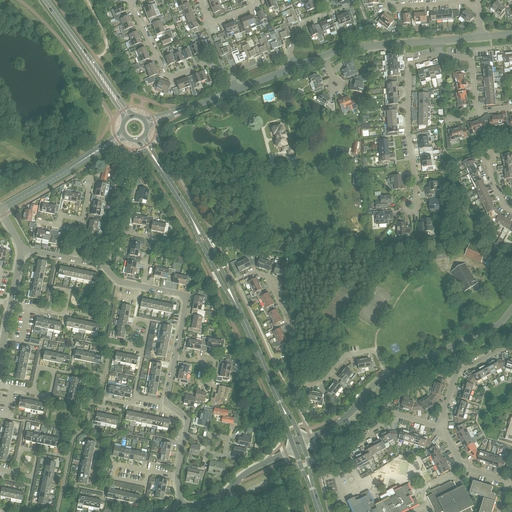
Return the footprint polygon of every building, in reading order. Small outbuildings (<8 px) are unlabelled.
[(273,3),(271,0),(268,0),(266,1),(269,9),(272,8),(273,10),(275,11),(279,9),(276,2),(273,3)] [(144,9),(146,14),(154,11),(152,5),(156,4),(155,1),(148,4),(149,7),(144,9)] [(220,6),(219,1),(210,4),(212,9),(220,6)] [(491,8),(496,12),(501,5),(497,1),(495,4),(493,2),(488,7),(491,9),(491,8)] [(179,13),(182,12),(191,8),(189,3),(184,5),(183,3),(178,5),(179,7),(178,9),(179,13)] [(315,8),(313,3),(305,6),(307,12),(315,8)] [(503,12),(504,11),(506,8),(501,5),(496,12),(494,13),(500,18),(504,13),(503,12)] [(113,15),(114,19),(121,16),(120,13),(125,12),(123,6),(114,9),(116,12),(113,13),(113,15)] [(214,14),(217,12),(219,16),(226,13),(225,10),(222,11),(220,6),(212,9),(214,14)] [(182,12),(184,16),(193,13),(191,8),(182,12)] [(456,17),(455,11),(449,11),(449,8),(447,8),(448,20),(456,19),(456,17)] [(283,19),(285,24),(285,23),(287,27),(291,25),(290,24),(298,21),(293,9),(287,11),(289,17),(283,19)] [(460,17),(465,20),(470,14),(466,10),(460,17)] [(156,20),(162,18),(163,17),(162,14),(156,16),(154,11),(146,14),(148,20),(155,17),(156,20)] [(257,13),(258,17),(259,18),(256,19),(259,26),(263,25),(264,23),(263,21),(266,19),(263,11),(257,13)] [(186,21),(194,18),(193,13),(184,16),(186,21)] [(342,15),(345,23),(346,26),(349,24),(350,25),(355,23),(352,16),(349,18),(347,13),(342,15)] [(409,15),(409,13),(404,14),(404,15),(403,15),(404,20),(401,20),(401,26),(407,26),(407,24),(410,23),(409,15)] [(426,13),(420,14),(421,22),(427,22),(427,27),(430,27),(430,18),(427,18),(426,13)] [(382,17),(380,16),(375,21),(378,23),(380,20),(384,24),(390,17),(385,14),(382,17)] [(415,23),(421,22),(420,14),(414,14),(415,19),(412,19),(412,26),(415,25),(415,23)] [(474,22),(472,20),(474,17),(470,14),(465,20),(469,24),(468,25),(470,27),(474,22)] [(345,23),(342,15),(336,17),(338,22),(336,23),(338,30),(342,28),(343,26),(342,24),(345,23)] [(129,16),(125,18),(122,19),(121,16),(114,19),(115,22),(117,21),(118,22),(120,23),(122,22),(123,25),(131,22),(129,16)] [(252,16),(246,18),(250,29),(254,27),(256,27),(259,26),(256,19),(254,20),(252,16)] [(390,17),(384,24),(383,26),(387,30),(394,21),(390,17)] [(163,20),(162,18),(156,20),(157,22),(152,24),(154,30),(163,27),(160,21),(163,20)] [(185,27),(188,26),(196,22),(194,18),(186,21),(183,22),(185,27)] [(246,18),(241,20),(243,25),(240,26),(243,33),(251,29),(250,29),(246,18)] [(326,22),(329,30),(330,33),(338,30),(336,23),(333,24),(331,19),(326,22)] [(230,24),(233,32),(234,36),(240,33),(240,34),(243,33),(240,26),(237,27),(235,22),(235,21),(232,22),(232,23),(230,24)] [(133,27),(131,22),(123,25),(124,28),(122,29),(121,30),(122,35),(129,32),(128,29),(133,27)] [(188,26),(190,31),(191,30),(193,36),(195,35),(193,29),(198,27),(196,22),(188,26)] [(321,35),(324,34),(326,33),(326,32),(326,31),(329,30),(326,22),(320,24),(322,28),(319,29),(321,35)] [(275,30),(276,34),(280,42),(284,40),(283,39),(290,36),(287,27),(285,23),(285,24),(280,26),(281,28),(275,30)] [(230,33),(233,32),(230,24),(224,26),(226,31),(223,32),(226,39),(231,37),(230,33)] [(324,41),(321,35),(319,29),(316,31),(315,26),(309,28),(312,36),(315,35),(316,37),(318,38),(320,43),(324,41)] [(154,30),(156,35),(163,33),(164,35),(171,33),(172,33),(171,30),(165,32),(163,27),(154,30)] [(122,35),(124,39),(126,38),(128,39),(130,38),(131,41),(139,38),(139,37),(140,36),(139,33),(137,33),(137,32),(130,35),(129,32),(122,35)] [(173,37),(171,33),(164,35),(165,38),(160,40),(163,46),(171,42),(170,39),(172,39),(173,37)] [(261,46),(256,48),(259,56),(263,54),(263,53),(270,50),(267,44),(263,33),(260,34),(262,39),(259,40),(261,46)] [(270,50),(270,52),(275,50),(274,49),(281,46),(280,42),(276,34),(270,36),(273,42),(267,44),(270,50)] [(129,51),(133,49),(135,49),(134,46),(141,43),(139,38),(131,41),(128,42),(130,47),(128,48),(129,51)] [(200,47),(202,51),(203,52),(204,52),(207,51),(207,50),(207,49),(205,43),(207,42),(209,46),(212,44),(210,38),(198,43),(200,47)] [(191,47),(190,47),(192,52),(194,55),(199,53),(197,48),(200,47),(198,43),(198,42),(195,43),(190,45),(190,46),(191,47)] [(215,44),(221,60),(228,57),(229,57),(232,65),(236,64),(232,53),(231,51),(229,45),(223,47),(221,42),(215,44)] [(259,56),(256,48),(251,50),(248,45),(242,47),(244,53),(245,53),(247,59),(254,57),(255,58),(259,56)] [(188,49),(183,52),(184,55),(186,60),(191,58),(190,53),(192,52),(190,47),(191,47),(190,46),(187,47),(188,49)] [(174,55),(175,57),(178,63),(183,61),(181,56),(184,55),(183,52),(181,47),(178,49),(179,50),(173,52),(174,55)] [(145,48),(143,49),(137,51),(139,56),(147,53),(145,48)] [(248,61),(247,59),(245,53),(244,53),(239,55),(237,49),(231,51),(232,53),(236,64),(243,61),(244,62),(248,61)] [(174,55),(173,52),(172,50),(170,51),(170,53),(168,54),(169,56),(166,57),(169,65),(174,63),(173,58),(175,57),(174,55)] [(150,59),(147,53),(139,56),(136,58),(139,63),(138,63),(139,66),(146,63),(145,61),(150,59)] [(498,56),(493,56),(493,62),(504,62),(504,53),(498,53),(498,56)] [(482,63),(482,68),(493,67),(493,62),(493,56),(484,57),(484,61),(481,61),(482,63)] [(346,78),(348,77),(353,75),(358,73),(352,59),(343,62),(345,66),(346,65),(347,69),(343,70),(343,71),(342,72),(345,77),(346,77),(346,78)] [(429,69),(431,78),(431,80),(437,78),(436,76),(432,62),(430,63),(432,68),(429,69)] [(432,62),(436,76),(442,75),(441,74),(441,73),(445,72),(443,65),(439,66),(436,67),(435,62),(434,62),(432,62)] [(146,69),(147,72),(156,69),(154,63),(147,66),(146,63),(139,66),(140,69),(142,68),(142,69),(144,70),(146,69)] [(431,78),(429,69),(426,70),(424,64),(422,65),(426,79),(431,78)] [(145,82),(147,82),(154,79),(153,76),(158,74),(156,69),(147,72),(150,78),(144,80),(145,82)] [(399,73),(399,71),(389,71),(387,72),(388,77),(386,77),(386,80),(393,80),(393,77),(398,76),(398,73),(399,73)] [(204,72),(198,74),(201,82),(204,81),(205,83),(207,84),(211,82),(209,75),(205,76),(204,72)] [(455,79),(456,82),(466,80),(465,77),(466,76),(465,74),(462,75),(461,72),(453,74),(454,79),(455,79)] [(194,81),(192,82),(194,86),(195,89),(197,88),(196,84),(201,82),(198,74),(197,73),(193,74),(193,75),(193,76),(194,81)] [(321,84),(323,83),(320,77),(318,77),(317,74),(309,77),(311,83),(313,82),(316,90),(322,87),(321,84)] [(362,89),(363,82),(365,82),(366,82),(367,74),(366,75),(355,79),(354,84),(351,83),(349,90),(357,92),(358,89),(362,89)] [(185,88),(190,86),(189,83),(187,78),(186,78),(186,77),(182,79),(182,80),(185,88)] [(161,93),(162,90),(165,82),(160,80),(158,85),(155,84),(154,88),(156,89),(155,90),(161,93)] [(182,90),(185,88),(182,80),(176,82),(178,87),(175,88),(178,95),(182,94),(183,92),(182,90)] [(387,83),(388,89),(398,88),(398,85),(396,86),(396,82),(393,83),(393,80),(386,80),(387,83)] [(457,91),(466,88),(465,86),(468,85),(468,82),(466,83),(466,80),(456,82),(457,85),(456,85),(457,91)] [(168,90),(169,88),(171,85),(165,82),(162,90),(161,93),(164,94),(164,93),(168,94),(169,91),(168,90)] [(458,102),(467,99),(467,96),(468,96),(466,91),(454,94),(456,99),(457,99),(458,102)] [(331,111),(335,111),(334,104),(331,104),(328,102),(331,99),(323,93),(320,97),(319,96),(317,100),(324,105),(325,104),(331,109),(331,111)] [(289,96),(286,102),(292,105),(295,98),(289,96)] [(349,111),(356,108),(354,101),(350,103),(348,97),(344,98),(345,99),(339,101),(342,110),(347,107),(349,111)] [(386,108),(393,108),(392,105),(398,104),(398,101),(399,101),(399,99),(388,99),(389,103),(387,103),(387,105),(385,105),(386,108)] [(467,106),(470,105),(469,102),(468,103),(467,99),(458,102),(459,105),(457,105),(459,111),(467,109),(467,106)] [(384,117),(387,117),(397,116),(397,113),(396,113),(395,110),(393,111),(393,108),(386,108),(382,109),(382,112),(384,112),(384,117)] [(499,126),(502,126),(502,127),(507,126),(506,114),(501,115),(501,116),(498,116),(499,126)] [(489,119),(490,123),(490,128),(496,127),(496,126),(499,126),(498,116),(495,116),(495,115),(492,115),(492,119),(489,119)] [(487,130),(485,124),(484,121),(481,122),(480,119),(478,120),(478,121),(475,122),(478,131),(481,130),(482,131),(487,130)] [(430,126),(430,121),(414,121),(414,123),(419,123),(419,130),(426,129),(426,126),(430,126)] [(475,132),(478,131),(475,122),(472,123),(472,122),(470,122),(471,126),(468,127),(470,135),(476,133),(475,132)] [(468,137),(467,133),(465,128),(462,129),(461,126),(459,127),(459,128),(456,129),(459,138),(462,137),(463,138),(468,137)] [(277,147),(279,147),(281,146),(283,151),(288,150),(289,154),(294,153),(292,143),(286,145),(285,138),(286,138),(285,133),(284,134),(282,127),(279,128),(279,127),(274,128),(274,129),(273,130),(274,135),(275,135),(277,142),(276,142),(277,147)] [(386,128),(385,128),(385,133),(385,136),(392,136),(392,133),(397,132),(397,129),(398,129),(398,127),(388,127),(386,128)] [(456,139),(459,138),(456,129),(453,130),(453,129),(450,129),(451,132),(448,133),(446,134),(447,143),(450,142),(451,142),(457,140),(456,139)] [(419,141),(420,144),(428,142),(428,137),(430,137),(430,133),(422,134),(422,138),(417,138),(418,141),(419,141)] [(352,151),(352,153),(358,154),(360,143),(354,142),(353,150),(352,151)] [(429,148),(428,142),(420,144),(420,147),(419,147),(419,149),(424,149),(425,152),(433,151),(432,147),(429,148)] [(353,150),(349,149),(337,147),(335,157),(347,160),(349,151),(352,151),(353,150)] [(422,159),(423,162),(431,161),(434,160),(433,151),(425,152),(425,156),(421,157),(421,159),(422,159)] [(511,161),(511,153),(501,155),(501,160),(503,160),(503,163),(511,161)] [(395,155),(380,157),(378,157),(378,165),(383,164),(386,164),(386,162),(390,161),(389,158),(395,158),(395,155)] [(475,162),(474,160),(473,157),(470,159),(462,162),(464,167),(465,167),(466,170),(476,166),(474,163),(475,162)] [(432,166),(431,161),(423,162),(423,165),(422,165),(422,168),(427,167),(428,171),(436,169),(435,166),(432,166)] [(105,166),(104,168),(102,176),(108,177),(109,173),(110,174),(110,175),(119,177),(121,166),(119,165),(119,166),(118,166),(118,165),(117,165),(115,165),(113,164),(112,167),(113,167),(112,170),(109,169),(109,167),(105,166)] [(477,169),(476,166),(466,170),(469,175),(483,168),(482,167),(481,167),(477,169)] [(469,175),(471,180),(480,176),(479,173),(483,171),(484,170),(483,168),(469,175)] [(389,177),(389,178),(390,185),(394,184),(395,190),(401,189),(401,190),(402,190),(402,189),(405,189),(404,181),(401,182),(400,176),(389,177)] [(471,180),(473,185),(486,179),(485,177),(481,179),(480,176),(471,180)] [(487,181),(486,179),(473,185),(475,190),(485,185),(483,182),(487,181)] [(97,189),(106,191),(109,191),(110,185),(108,185),(109,182),(101,180),(101,183),(98,183),(97,189)] [(426,195),(432,195),(434,195),(434,191),(440,190),(440,182),(429,183),(430,187),(426,187),(426,195)] [(475,196),(478,195),(491,189),(490,186),(486,188),(485,185),(475,190),(473,191),(475,196)] [(142,203),(143,200),(147,200),(149,190),(141,188),(140,192),(138,192),(136,202),(142,203)] [(104,197),(106,191),(97,189),(95,195),(98,196),(97,199),(105,200),(106,197),(104,197)] [(478,195),(480,200),(489,195),(488,192),(492,191),(491,189),(478,195)] [(64,201),(70,202),(72,193),(66,192),(66,190),(63,190),(61,197),(64,198),(64,201)] [(78,194),(72,193),(70,202),(77,203),(77,201),(80,201),(82,194),(78,193),(78,194)] [(490,198),(489,195),(480,200),(477,201),(480,206),(482,204),(495,199),(494,197),(490,198)] [(387,204),(391,204),(391,196),(380,197),(380,202),(376,202),(376,209),(387,208),(387,204)] [(439,203),(442,203),(442,200),(447,200),(447,197),(442,197),(442,198),(433,199),(434,202),(430,202),(430,211),(440,210),(439,203)] [(105,200),(97,199),(97,201),(94,201),(93,208),(102,209),(103,203),(104,204),(105,200)] [(482,204),(484,209),(493,205),(492,203),(496,201),(495,199),(482,204)] [(39,211),(48,213),(50,205),(43,203),(44,202),(41,201),(39,211)] [(50,205),(48,213),(55,215),(55,212),(58,213),(60,205),(56,204),(56,206),(50,205)] [(486,215),(490,219),(498,212),(499,212),(496,207),(495,208),(493,205),(484,209),(486,215)] [(38,206),(35,206),(33,211),(26,210),(24,220),(32,221),(33,214),(36,215),(38,206)] [(100,216),(102,209),(93,208),(91,214),(94,215),(94,218),(101,219),(102,216),(100,216)] [(391,211),(378,212),(379,215),(376,215),(376,221),(379,221),(379,224),(379,228),(386,228),(386,224),(388,224),(388,220),(392,219),(392,215),(391,215),(391,211)] [(499,212),(498,212),(490,219),(494,223),(499,226),(504,217),(502,216),(503,214),(499,212)] [(140,225),(141,216),(135,215),(136,214),(132,213),(131,221),(134,221),(133,224),(140,225)] [(507,219),(504,217),(499,226),(504,229),(511,216),(509,215),(507,219)] [(148,218),(141,216),(140,225),(146,226),(147,224),(150,225),(151,217),(148,216),(148,218)] [(154,218),(151,217),(150,225),(152,225),(151,231),(158,232),(160,223),(153,222),(154,218)] [(101,219),(94,218),(93,220),(90,220),(89,226),(98,228),(100,229),(101,223),(100,222),(101,219)] [(421,220),(421,223),(421,227),(418,227),(418,235),(426,234),(426,231),(432,230),(432,222),(430,222),(430,219),(421,220)] [(405,223),(404,223),(404,222),(400,223),(400,224),(397,224),(398,234),(404,234),(405,237),(410,237),(409,229),(405,230),(405,223)] [(160,223),(158,232),(164,234),(165,231),(168,231),(169,224),(166,223),(166,224),(160,223)] [(96,235),(98,228),(89,226),(88,233),(85,233),(85,236),(90,237),(97,238),(98,235),(96,235)] [(36,239),(43,240),(44,231),(44,230),(44,229),(41,229),(41,230),(38,230),(37,232),(35,232),(33,237),(33,239),(36,240),(36,239)] [(48,242),(56,244),(57,236),(51,235),(51,232),(50,232),(50,231),(50,230),(48,230),(47,231),(44,231),(43,240),(49,241),(48,242)] [(132,242),(131,249),(140,250),(141,244),(139,243),(139,240),(132,239),(131,242),(132,242)] [(487,253),(486,252),(486,251),(470,244),(465,255),(481,262),(484,256),(488,260),(491,257),(487,253)] [(432,251),(434,257),(434,260),(449,256),(447,248),(432,251)] [(128,258),(135,259),(136,256),(138,257),(140,250),(131,249),(130,255),(128,254),(128,258)] [(241,262),(245,270),(251,267),(248,261),(252,260),(253,259),(252,253),(249,255),(248,253),(245,255),(247,259),(241,262)] [(262,269),(265,261),(259,259),(260,258),(257,257),(256,260),(258,261),(256,267),(262,269)] [(128,261),(127,267),(136,269),(137,263),(135,262),(135,259),(128,258),(127,261),(128,261)] [(38,260),(37,267),(46,268),(47,262),(38,260)] [(239,273),(245,270),(241,262),(237,263),(236,261),(230,264),(233,270),(237,268),(239,273)] [(270,265),(273,266),(274,263),(271,262),(271,263),(265,261),(262,269),(268,272),(270,265)] [(277,264),(274,263),(273,266),(275,267),(273,273),(279,275),(282,267),(276,265),(277,264)] [(477,292),(482,289),(478,283),(476,280),(475,281),(465,264),(451,272),(458,283),(459,283),(464,292),(473,286),(477,292)] [(154,276),(161,277),(163,269),(157,267),(157,266),(153,265),(152,273),(155,273),(154,276)] [(65,276),(67,268),(60,266),(58,275),(65,276)] [(288,269),(282,267),(279,275),(285,277),(287,273),(289,274),(292,267),(289,266),(288,269)] [(126,274),(124,273),(124,277),(134,279),(136,269),(127,267),(126,274)] [(171,277),(172,269),(169,269),(169,270),(163,269),(161,277),(167,279),(168,276),(171,277)] [(176,270),(172,269),(171,277),(174,277),(173,283),(179,284),(181,275),(175,274),(176,270)] [(91,273),(90,281),(96,283),(98,274),(91,273)] [(179,284),(186,286),(186,283),(189,284),(191,276),(187,275),(187,277),(181,275),(179,284)] [(251,288),(259,284),(257,279),(252,281),(251,278),(244,281),(246,286),(249,285),(251,288)] [(257,296),(258,296),(256,293),(262,290),(259,284),(251,288),(253,292),(250,293),(252,298),(257,296)] [(32,291),(30,298),(39,299),(41,293),(32,291)] [(195,296),(194,303),(202,304),(204,298),(205,298),(206,295),(203,294),(198,293),(198,296),(195,296)] [(258,296),(257,296),(259,301),(261,299),(263,303),(271,299),(269,293),(265,295),(263,293),(258,296)] [(140,307),(147,309),(149,300),(142,298),(140,307)] [(274,305),(271,299),(263,303),(265,307),(262,308),(264,312),(270,310),(269,307),(274,305)] [(201,311),(202,304),(194,303),(192,309),(198,310),(197,313),(205,315),(205,311),(201,311)] [(173,305),(167,304),(165,312),(172,314),(173,305)] [(270,310),(264,312),(267,317),(270,316),(271,320),(279,316),(277,310),(271,312),(270,310)] [(194,315),(193,322),(202,323),(203,317),(204,318),(205,315),(197,313),(197,316),(194,315)] [(279,316),(271,320),(273,323),(270,324),(273,329),(274,329),(280,326),(278,323),(282,321),(279,316)] [(35,327),(42,328),(43,319),(37,318),(37,320),(35,325),(35,327)] [(73,328),(75,319),(68,318),(66,327),(73,328)] [(79,329),(85,331),(87,322),(81,321),(79,329)] [(56,322),(54,331),(60,332),(62,323),(56,322)] [(194,329),(193,332),(201,333),(202,330),(200,330),(202,323),(193,322),(191,328),(194,329)] [(97,336),(100,336),(102,328),(99,327),(100,325),(93,323),(91,332),(98,333),(97,336)] [(171,333),(172,327),(163,325),(162,331),(171,333)] [(269,331),(269,333),(271,336),(274,335),(275,338),(284,334),(281,329),(275,331),(274,329),(273,329),(269,331)] [(162,331),(161,337),(170,339),(171,333),(162,331)] [(287,340),(284,334),(275,338),(277,342),(274,343),(277,348),(284,345),(282,342),(287,340)] [(187,348),(194,350),(196,341),(189,339),(190,338),(186,337),(185,345),(188,345),(187,348)] [(201,348),(204,348),(206,338),(203,337),(202,342),(196,341),(194,350),(200,351),(201,348)] [(209,339),(206,338),(204,348),(206,349),(207,347),(213,348),(215,339),(209,338),(209,339)] [(222,341),(215,339),(213,348),(220,350),(220,347),(223,348),(225,340),(222,339),(222,341)] [(159,344),(158,350),(167,352),(168,345),(159,344)] [(167,352),(158,350),(156,349),(155,352),(158,352),(157,356),(166,358),(167,352)] [(50,361),(51,353),(45,351),(43,360),(50,361)] [(81,361),(83,352),(76,351),(75,359),(81,361)] [(95,354),(93,363),(100,364),(102,356),(95,354)] [(70,356),(64,355),(62,364),(68,365),(70,356)] [(137,362),(138,357),(133,356),(131,365),(136,366),(136,368),(138,368),(139,362),(137,362)] [(225,364),(223,364),(221,370),(230,372),(232,372),(234,366),(233,366),(234,363),(234,360),(230,359),(226,358),(226,361),(225,364)] [(369,359),(363,360),(365,369),(368,369),(369,370),(370,371),(374,370),(373,363),(370,364),(369,359)] [(503,361),(504,368),(506,368),(506,369),(511,371),(511,367),(511,360),(509,359),(508,360),(503,361)] [(353,368),(357,374),(361,372),(361,370),(365,369),(363,360),(356,361),(357,366),(353,368)] [(497,360),(492,363),(496,372),(502,370),(501,368),(504,368),(503,361),(497,361),(497,360)] [(152,369),(161,371),(162,364),(153,363),(152,369)] [(181,366),(179,372),(188,374),(190,368),(191,368),(191,365),(184,363),(183,366),(181,366)] [(492,363),(487,366),(492,375),(496,372),(492,363)] [(482,368),(487,377),(492,375),(487,366),(482,368)] [(346,368),(342,373),(351,381),(356,375),(357,374),(353,368),(349,371),(346,368)] [(482,368),(477,371),(482,380),(487,377),(482,368)] [(229,379),(230,372),(221,370),(220,377),(223,377),(222,380),(230,382),(230,379),(229,379)] [(477,382),(482,380),(477,371),(472,373),(473,374),(469,379),(475,383),(476,381),(477,382)] [(188,374),(179,372),(178,379),(180,380),(180,382),(187,384),(188,381),(187,380),(188,374)] [(351,381),(342,373),(338,378),(342,381),(340,383),(346,388),(349,384),(351,381)] [(435,383),(434,388),(444,391),(445,386),(444,386),(445,381),(439,379),(437,384),(435,383)] [(473,385),(475,383),(469,379),(465,383),(464,383),(463,388),(472,391),(474,386),(473,385)] [(331,387),(338,393),(342,388),(344,390),(346,388),(340,383),(338,385),(335,382),(331,387)] [(208,404),(210,404),(210,405),(214,406),(214,405),(217,405),(217,403),(223,404),(224,396),(227,397),(227,393),(231,393),(232,388),(219,386),(218,392),(219,393),(219,394),(217,394),(217,395),(215,395),(215,399),(211,398),(210,402),(209,402),(208,404)] [(330,395),(328,398),(334,403),(337,398),(335,396),(338,393),(331,387),(327,392),(330,395)] [(157,390),(149,388),(147,394),(156,396),(157,390)] [(433,394),(431,397),(437,401),(441,397),(442,397),(444,391),(434,388),(432,394),(433,394)] [(463,388),(461,394),(471,397),(472,391),(463,388)] [(203,403),(203,402),(205,402),(207,393),(201,392),(201,389),(197,389),(196,396),(195,400),(194,403),(201,405),(202,404),(203,403)] [(308,398),(305,398),(305,401),(314,402),(315,393),(309,392),(308,398)] [(322,394),(315,393),(314,402),(318,403),(317,406),(322,407),(323,400),(321,399),(322,394)] [(194,403),(195,400),(196,396),(186,394),(184,403),(190,404),(189,407),(194,408),(194,403)] [(469,402),(471,397),(461,394),(459,399),(469,402)] [(400,410),(406,411),(409,401),(410,399),(404,397),(404,400),(403,402),(398,400),(396,407),(401,408),(400,410)] [(433,406),(437,401),(431,397),(430,399),(429,397),(424,400),(429,409),(434,406),(433,406)] [(27,400),(20,399),(19,407),(25,409),(27,400)] [(419,404),(417,404),(417,411),(423,411),(424,412),(429,409),(424,400),(419,403),(419,404)] [(412,412),(417,411),(417,404),(414,404),(414,403),(409,401),(406,411),(411,413),(412,412)] [(467,410),(468,404),(459,401),(457,407),(467,410)] [(37,411),(44,413),(46,404),(39,402),(37,411)] [(237,424),(239,414),(235,413),(234,418),(227,417),(228,410),(215,407),(214,414),(223,416),(222,422),(233,424),(233,423),(237,424)] [(457,407),(455,412),(465,415),(467,410),(457,407)] [(198,424),(206,426),(207,420),(211,421),(213,410),(204,409),(204,412),(200,412),(198,424)] [(463,420),(465,415),(455,412),(454,417),(455,418),(455,423),(462,423),(462,420),(463,420)] [(511,418),(506,440),(499,438),(498,441),(511,444),(511,418)] [(463,425),(462,423),(455,423),(456,429),(455,429),(458,434),(467,430),(464,424),(463,425)] [(407,432),(404,442),(409,443),(412,434),(413,432),(413,431),(410,430),(410,433),(407,432)] [(469,434),(467,430),(458,434),(460,439),(469,434)] [(393,439),(396,439),(395,432),(390,432),(389,431),(384,434),(389,443),(394,440),(393,439)] [(398,440),(404,442),(407,432),(401,431),(395,432),(396,439),(399,439),(398,440)] [(25,441),(32,442),(34,434),(27,432),(25,441)] [(382,441),(379,437),(378,435),(377,432),(375,433),(380,442),(377,444),(381,452),(386,449),(384,445),(384,446),(382,441)] [(415,433),(413,432),(412,434),(409,443),(414,445),(417,435),(414,434),(415,433)] [(384,434),(379,437),(382,441),(384,446),(384,445),(389,443),(384,434)] [(460,439),(463,444),(472,439),(469,434),(460,439)] [(238,445),(250,447),(252,437),(245,435),(245,439),(239,438),(238,445)] [(417,435),(414,445),(419,447),(422,437),(417,435)] [(59,439),(52,437),(50,446),(57,447),(59,439)] [(422,437),(419,447),(425,448),(425,447),(427,448),(432,443),(427,440),(428,439),(422,437)] [(463,444),(465,449),(474,444),(472,439),(463,444)] [(163,442),(162,448),(171,450),(172,444),(163,442)] [(432,443),(427,448),(430,450),(428,451),(431,456),(440,451),(437,446),(436,447),(432,443)] [(189,454),(198,456),(201,446),(191,444),(189,454)] [(372,446),(376,454),(381,452),(377,444),(372,446)] [(469,453),(473,457),(478,451),(476,450),(477,449),(474,444),(465,449),(468,454),(469,453)] [(371,457),(372,457),(376,454),(372,446),(367,449),(368,451),(371,457)] [(235,447),(233,453),(239,455),(238,458),(244,460),(246,449),(235,447)] [(373,460),(372,457),(371,457),(368,451),(364,453),(368,462),(373,460)] [(434,461),(442,456),(440,451),(431,456),(434,461)] [(477,462),(483,463),(486,453),(480,452),(480,453),(478,451),(473,457),(478,461),(477,462)] [(364,453),(359,456),(364,465),(368,462),(364,453)] [(491,455),(486,453),(483,463),(488,465),(491,455)] [(493,466),(498,468),(502,455),(500,454),(499,458),(496,457),(493,466)] [(168,463),(169,456),(161,455),(159,461),(168,463)] [(491,455),(488,465),(493,466),(496,457),(491,455)] [(507,460),(503,459),(504,455),(502,455),(498,468),(504,470),(507,460)] [(359,468),(364,465),(359,456),(354,459),(359,468)] [(444,459),(442,456),(434,461),(436,466),(450,458),(449,456),(444,459)] [(436,466),(439,471),(448,466),(446,463),(448,462),(451,460),(450,458),(436,466)] [(208,472),(224,475),(226,465),(210,461),(208,472)] [(450,471),(448,466),(439,471),(441,475),(450,471)] [(188,468),(188,471),(185,482),(189,482),(190,478),(195,479),(194,483),(198,484),(199,477),(202,478),(203,471),(188,468)] [(159,479),(157,485),(166,487),(168,481),(159,479)] [(474,482),(471,491),(470,493),(484,497),(485,499),(480,511),(493,511),(497,498),(496,498),(495,496),(496,494),(492,493),(493,488),(474,482)] [(427,498),(434,511),(435,510),(435,511),(472,511),(473,511),(471,508),(474,507),(464,486),(458,489),(454,483),(452,484),(451,483),(435,491),(435,490),(431,492),(433,495),(427,498)] [(390,498),(382,501),(386,509),(390,507),(392,511),(405,511),(420,505),(416,498),(412,500),(410,497),(414,495),(412,492),(413,491),(409,484),(399,489),(395,491),(398,497),(391,500),(390,498)] [(157,485),(156,491),(165,493),(166,487),(157,485)] [(389,489),(390,490),(386,491),(386,493),(380,496),(382,501),(390,498),(391,500),(398,497),(395,491),(399,489),(397,485),(389,489)] [(165,493),(156,491),(155,498),(164,500),(165,493)] [(387,511),(386,509),(382,501),(376,505),(369,491),(362,494),(363,498),(360,499),(362,503),(351,508),(353,511),(352,511),(387,511)] [(360,499),(358,496),(348,501),(351,508),(362,503),(360,499)]
